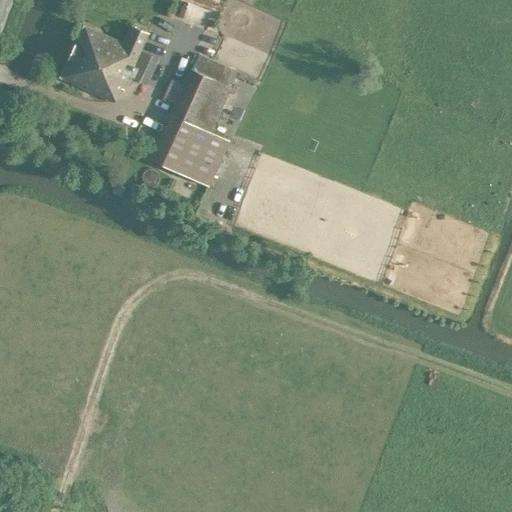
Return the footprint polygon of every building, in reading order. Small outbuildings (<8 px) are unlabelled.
[(187,0),(188,20),(204,20),(204,2),(218,2),(217,0),(187,0)] [(150,30),(132,22),(124,40),(85,22),(62,73),(115,98),(122,83),(125,85),(150,30)] [(159,55),(145,48),(133,73),(147,80),(159,55)] [(211,127),(231,83),(238,67),(227,62),(200,50),(186,82),(174,76),(165,96),(176,101),(152,155),(209,182),(230,136),(211,127)] [(124,184),(115,180),(112,189),(121,192),(124,184)]
